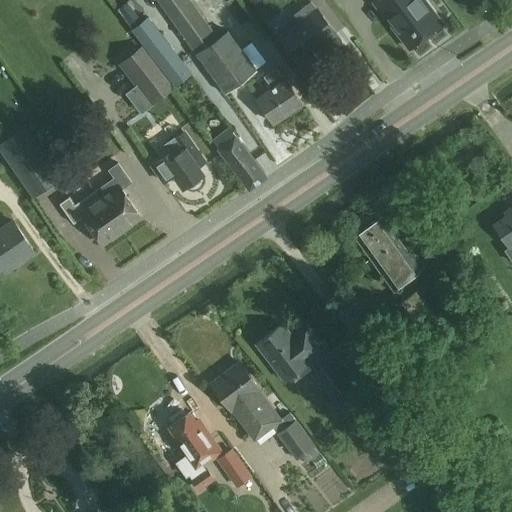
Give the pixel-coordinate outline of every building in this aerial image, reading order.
[(157,0),(196,53),(225,93),(257,70),(228,29),(218,37),(191,0),(157,0)] [(442,23),(424,0),(375,0),(374,2),(409,48),(442,23)] [(294,15),(300,22),(280,38),(297,61),(309,52),(319,44),(320,46),(336,33),(318,9),(311,1),(294,15)] [(154,26),(147,17),(131,28),(138,38),(174,87),(190,75),(154,26)] [(174,87),(142,45),(119,63),(151,105),(174,87)] [(264,76),(272,89),(258,98),(274,121),(301,103),(285,80),(276,68),(264,76)] [(60,179),(23,126),(0,142),(0,148),(33,197),(60,179)] [(250,189),(267,176),(236,135),(229,127),(213,139),(250,189)] [(157,150),(162,156),(151,164),(163,181),(175,173),(184,187),(189,184),(192,187),(200,180),(198,177),(203,174),(198,167),(205,162),(184,132),(157,150)] [(94,191),(122,230),(142,216),(123,189),(132,182),(118,162),(108,169),(114,177),(94,191)] [(122,230),(94,191),(75,204),(70,196),(60,203),(74,223),(83,216),(102,244),(122,230)] [(511,212),(494,225),(508,246),(505,248),(511,258),(511,212)] [(393,289),(421,270),(382,216),(354,236),(393,289)] [(0,268),(1,267),(16,257),(19,262),(34,251),(14,221),(0,230),(0,268)] [(452,279),(433,250),(422,258),(430,271),(432,269),(443,285),(452,279)] [(441,314),(420,287),(383,314),(404,342),(441,314)] [(504,339),(511,333),(511,317),(507,321),(503,316),(498,320),(485,301),(478,306),(491,324),(492,323),(504,339)] [(282,324),(257,343),(285,380),(310,360),(309,359),(324,347),(306,325),(292,336),(282,324)] [(331,361),(315,373),(334,398),(350,386),(331,361)] [(238,363),(211,384),(232,410),(233,409),(254,437),(270,425),(278,419),(256,390),(258,388),(238,363)] [(321,452),(289,411),(278,419),(270,425),(297,461),(303,457),(307,463),(321,452)] [(173,438),(185,455),(175,462),(186,478),(189,476),(200,490),(215,479),(205,464),(221,453),(198,420),(195,423),(188,414),(171,426),(178,435),(173,438)] [(252,477),(233,448),(217,459),(237,488),(252,477)]
